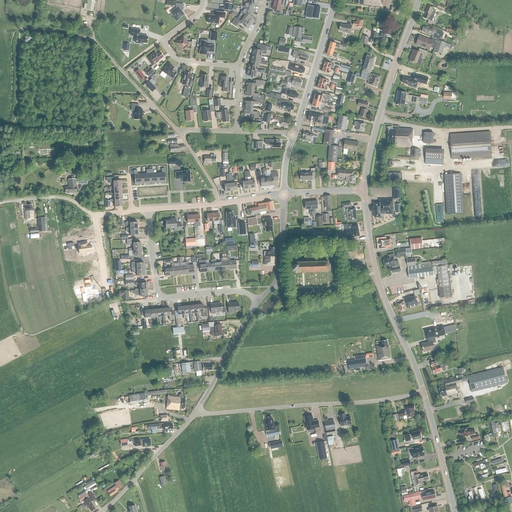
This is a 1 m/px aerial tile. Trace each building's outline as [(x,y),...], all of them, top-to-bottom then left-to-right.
[(244,3),(244,7),(253,11),(253,6),(257,6),(257,0),(248,0),(249,3),(244,3)] [(175,3),(175,7),(176,8),(170,13),(174,17),(173,18),(176,21),(179,19),(179,18),(184,15),(180,10),(183,8),(183,4),(175,3)] [(231,11),(232,4),(224,3),(223,10),(231,11)] [(282,11),(283,6),(273,4),(272,9),(277,10),(276,14),(286,15),(287,12),(282,11)] [(429,20),(432,21),(436,13),(433,11),(434,7),(427,4),(424,12),(426,13),(424,18),(429,20)] [(319,12),(320,7),(308,5),(305,17),(311,18),(312,17),(318,18),(319,14),(320,12),(319,12)] [(244,8),(239,15),(250,23),(253,18),(250,16),(253,11),(244,7),(244,8)] [(216,16),(208,15),(207,23),(218,24),(219,18),(224,18),(225,13),(216,12),(216,16)] [(250,23),(239,15),(237,19),(235,18),(231,24),(237,28),(240,24),(246,28),(250,23)] [(357,19),(356,22),(354,22),(353,26),(362,28),(363,20),(357,19)] [(341,24),(339,31),(343,32),(343,33),(350,34),(352,26),(346,24),(346,25),(341,24)] [(432,35),(432,38),(440,41),(443,34),(434,30),(434,29),(424,26),(422,31),(432,35)] [(312,43),(313,37),(302,36),(303,28),(294,27),(292,37),(301,38),(301,43),(306,44),(306,43),(312,43)] [(139,35),(140,30),(131,29),(130,36),(135,36),(134,39),(136,39),(135,43),(142,44),(142,43),(147,43),(147,37),(141,36),(141,35),(139,35)] [(387,41),(387,39),(387,38),(388,32),(380,30),(379,33),(373,32),(372,39),(376,39),(376,38),(378,38),(378,40),(386,42),(387,41)] [(360,47),(365,49),(368,37),(363,36),(360,47)] [(429,49),(430,47),(434,49),(434,51),(441,54),(443,48),(448,50),(450,45),(440,41),(432,38),(431,41),(419,36),(416,44),(429,49)] [(177,46),(181,51),(189,45),(191,45),(191,47),(195,47),(195,40),(192,40),(191,42),(188,42),(187,43),(183,37),(178,41),(175,43),(177,46)] [(331,42),(329,48),(334,50),(335,47),(339,48),(340,45),(336,44),(336,43),(331,42)] [(199,54),(206,55),(207,51),(213,52),(214,45),(207,45),(207,44),(200,43),(199,54)] [(254,49),(252,54),(261,56),(262,53),(266,54),(268,46),(258,44),(257,50),(254,49)] [(334,50),(329,48),(327,55),(332,57),(332,56),(336,58),(337,54),(333,53),(334,50)] [(409,60),(417,63),(420,64),(422,60),(420,60),(422,55),(425,56),(427,52),(419,49),(418,52),(413,50),(409,60)] [(307,56),(307,55),(301,53),(300,54),(299,54),(300,52),(294,50),(292,57),(299,59),(299,60),(305,61),(305,60),(307,61),(309,57),(307,56)] [(157,55),(155,52),(147,59),(152,66),(159,61),(158,60),(163,56),(160,52),(157,55)] [(373,63),(375,57),(367,55),(361,75),(366,76),(365,80),(369,81),(367,84),(370,85),(376,87),(379,77),(373,75),(370,74),(372,68),(373,63)] [(279,66),(280,61),(271,60),(269,70),(277,71),(278,66),(279,66)] [(168,63),(162,71),(168,76),(168,75),(172,78),(176,73),(172,70),(174,67),(168,63)] [(249,64),(248,70),(261,73),(261,70),(257,69),(258,67),(258,66),(250,65),(249,64)] [(294,65),(290,64),(289,69),(292,70),(295,71),(295,72),(302,74),(302,73),(304,73),(305,69),(303,68),(303,67),(297,65),(297,66),(294,65)] [(154,72),(151,67),(144,72),(148,77),(154,72)] [(182,74),(182,78),(183,78),(182,80),(186,81),(185,86),(191,87),(193,80),(189,79),(191,74),(184,72),(184,75),(182,74)] [(412,74),(410,79),(403,77),(402,83),(409,85),(409,86),(416,88),(418,82),(418,81),(416,80),(417,75),(412,74)] [(200,77),(199,87),(207,88),(208,80),(207,80),(208,75),(201,75),(201,77),(200,77)] [(417,75),(416,80),(418,81),(418,82),(423,84),(425,78),(417,75)] [(232,83),(228,82),(228,78),(220,77),(219,87),(223,87),(222,91),(221,91),(231,92),(232,83)] [(300,81),(300,79),(293,77),(293,78),(290,77),(289,77),(286,77),(285,81),(292,83),(291,84),(298,86),(298,85),(300,86),(302,81),(300,81)] [(246,83),(246,89),(254,90),(255,86),(259,87),(259,85),(264,86),(264,81),(254,80),(254,84),(246,83)] [(152,85),(149,81),(145,85),(152,92),(156,88),(152,85)] [(254,96),(253,99),(263,100),(264,96),(259,95),(259,94),(254,94),(254,90),(246,89),(245,96),(254,96)] [(287,89),(286,90),(285,95),(288,95),(288,96),(294,98),(295,97),(297,98),(298,94),(296,93),(296,92),(287,89)] [(426,105),(428,99),(406,95),(406,93),(398,91),(395,104),(404,106),(405,100),(410,101),(410,102),(426,105)] [(315,94),(314,100),(321,102),(324,103),(326,102),(327,100),(329,100),(330,96),(323,94),(322,96),(315,94)] [(245,101),(244,107),(253,108),(253,104),(258,105),(258,103),(263,104),(263,100),(253,99),(253,102),(245,101)] [(284,109),(291,111),(291,110),(293,110),(294,106),(292,106),(293,104),(279,100),(278,106),(281,108),(283,108),(283,107),(285,108),(284,109)] [(321,102),(314,100),(312,106),(319,108),(318,110),(329,114),(331,110),(320,106),(321,102)] [(362,107),(361,109),(360,116),(366,118),(368,110),(365,110),(366,108),(367,108),(368,103),(359,101),(358,106),(362,107)] [(133,119),(141,120),(142,110),(138,109),(138,104),(131,104),(131,111),(134,111),(133,119)] [(185,111),(186,121),(194,120),(193,113),(197,112),(196,105),(192,106),(192,110),(185,111)] [(214,112),(213,105),(209,105),(210,110),(202,111),(204,122),(211,121),(210,112),(214,112)] [(253,108),(244,107),(244,114),(252,114),(251,118),(258,118),(259,114),(257,114),(258,112),(253,112),(253,108)] [(216,113),(217,119),(222,118),(222,122),(228,121),(228,117),(227,110),(220,111),(221,112),(216,113)] [(319,123),(328,125),(329,117),(324,116),(321,115),(310,113),(308,120),(311,121),(311,122),(319,123)] [(337,129),(345,131),(347,117),(339,116),(337,129)] [(288,126),(289,122),(287,122),(288,121),(282,119),(282,120),(279,119),(280,118),(275,117),(274,120),(281,122),(280,125),(286,127),(286,126),(288,126)] [(356,131),(363,132),(365,123),(357,122),(354,122),(354,126),(357,127),(356,131)] [(387,127),(387,129),(389,129),(388,144),(394,144),(394,145),(411,146),(412,129),(399,129),(399,126),(394,126),(394,129),(395,129),(393,129),(392,127),(389,127),(387,127)] [(323,145),(332,146),(334,131),(325,129),(323,145)] [(423,143),(433,144),(433,133),(424,132),(423,143)] [(452,159),(492,157),(490,132),(450,134),(452,159)] [(315,143),(317,137),(314,137),(314,136),(304,133),(302,140),(312,143),(312,142),(315,143)] [(336,162),(337,162),(338,150),(344,150),(344,149),(356,151),(358,142),(345,140),(345,142),(341,142),(340,147),(338,147),(329,146),(328,161),(336,162)] [(216,161),(216,156),(214,156),(214,155),(211,155),(211,156),(204,156),(204,163),(211,163),(211,161),(216,161)] [(152,173),(152,169),(149,170),(150,183),(158,183),(157,173),(152,173)] [(165,182),(165,169),(161,169),(162,173),(157,173),(158,183),(165,182)] [(312,177),(315,176),(315,169),(311,169),(311,172),(300,173),(301,180),(312,180),(312,177)] [(135,184),(142,184),(142,174),(137,174),(137,170),(134,171),(135,184)] [(147,174),(142,174),(142,184),(150,183),(149,170),(146,170),(147,174)] [(349,183),(354,184),(355,175),(354,175),(354,171),(337,170),(336,177),(347,177),(346,182),(349,182),(349,183)] [(189,171),(182,171),(182,172),(175,172),(176,179),(182,179),(182,182),(190,182),(189,171)] [(250,181),(249,171),(247,171),(249,189),(255,188),(254,181),(250,181)] [(270,173),(270,174),(271,178),(267,178),(266,179),(267,186),(274,185),(273,181),(278,181),(277,172),(270,173)] [(229,174),(231,191),(237,190),(236,183),(232,183),(231,174),(229,174)] [(444,175),(447,215),(463,213),(461,174),(444,175)] [(104,177),(104,181),(109,181),(109,183),(113,183),(113,187),(113,188),(121,187),(121,181),(113,181),(113,177),(106,178),(106,177),(104,177)] [(77,184),(77,179),(68,179),(69,186),(68,186),(68,187),(65,188),(65,192),(69,192),(69,193),(77,192),(76,186),(76,184),(77,184)] [(372,207),(372,214),(374,214),(374,218),(380,217),(383,216),(383,215),(384,215),(384,214),(393,214),(393,199),(379,199),(379,201),(379,203),(377,203),(374,203),(374,204),(374,207),(372,207)] [(273,210),(271,202),(257,204),(258,207),(249,209),(246,210),(247,215),(250,215),(267,211),(273,210)] [(357,220),(355,210),(355,208),(351,209),(351,207),(351,203),(342,204),(343,208),(347,207),(347,209),(346,209),(348,221),(357,220)] [(34,220),(33,208),(32,208),(32,204),(26,205),(26,207),(24,208),(25,220),(34,220)] [(226,218),(226,228),(235,227),(235,217),(233,217),(232,212),(226,213),(226,218)] [(256,218),(247,219),(248,227),(257,225),(256,218)] [(271,218),(263,220),(264,228),(265,228),(266,232),(272,231),(272,227),(273,227),(271,218)] [(174,228),(174,231),(181,230),(181,224),(176,224),(175,219),(171,219),(171,220),(165,221),(166,229),(174,228)] [(360,236),(359,232),(358,225),(352,226),(352,224),(348,225),(349,230),(345,230),(346,236),(341,237),(342,242),(352,242),(351,238),(360,236)] [(327,235),(330,235),(330,230),(326,230),(327,233),(325,233),(325,232),(317,233),(317,231),(314,231),(314,233),(314,241),(325,241),(325,235),(327,235)] [(411,249),(423,248),(422,238),(410,239),(411,249)] [(133,245),(133,248),(133,249),(141,249),(140,242),(137,243),(137,239),(126,240),(126,245),(133,245)] [(390,239),(384,239),(378,240),(379,248),(385,248),(391,247),(390,239)] [(92,252),(91,244),(87,245),(87,242),(79,243),(79,246),(78,246),(79,254),(92,252)] [(270,252),(266,252),(264,252),(263,265),(276,265),(276,252),(275,252),(275,248),(270,248),(270,252)] [(395,250),(396,257),(406,256),(405,249),(395,250)] [(385,268),(392,266),(392,269),(393,273),(400,271),(400,267),(399,267),(398,261),(394,262),(393,257),(395,257),(394,254),(388,255),(389,258),(383,259),(383,261),(383,263),(384,263),(385,268)] [(227,258),(228,261),(229,270),(236,269),(235,260),(230,261),(230,257),(228,258),(227,258)] [(220,258),(221,262),(222,270),(229,270),(228,261),(223,262),(223,258),(220,258)] [(422,265),(416,265),(415,258),(407,260),(408,271),(409,278),(430,276),(429,268),(437,267),(440,296),(439,296),(440,298),(450,297),(447,261),(422,263),(422,265)] [(93,259),(81,261),(83,269),(94,267),(93,259)] [(213,259),(213,263),(214,271),(222,270),(221,262),(216,263),(215,259),(214,259),(213,259)] [(206,264),(201,264),(201,260),(199,261),(200,273),(207,272),(206,264)] [(206,260),(206,264),(207,272),(214,271),(213,263),(209,263),(208,260),(206,260)] [(296,265),(293,265),(293,271),(296,271),(296,273),(313,272),(326,271),(328,271),(329,270),(331,268),(331,266),(330,264),(329,263),(327,262),(326,262),(326,261),(312,262),(296,263),(296,265)] [(185,262),(186,266),(187,274),(194,273),(193,265),(188,265),(188,262),(185,262)] [(178,266),(174,267),(173,263),(171,264),(171,267),(172,276),(180,275),(179,266),(178,266)] [(186,266),(181,266),(180,263),(178,263),(178,266),(179,266),(180,275),(187,274),(186,266)] [(171,267),(166,268),(166,264),(164,264),(165,276),(172,276),(171,267)] [(84,279),(84,284),(97,282),(95,273),(89,274),(88,271),(80,272),(81,280),(84,279)] [(92,290),(92,286),(78,288),(79,294),(86,293),(87,300),(99,298),(98,289),(92,290)] [(123,300),(128,300),(127,290),(119,291),(119,296),(123,296),(123,300)] [(410,298),(410,296),(403,299),(404,301),(402,302),(397,304),(400,311),(405,309),(418,305),(417,302),(419,302),(417,298),(415,299),(414,296),(410,298)] [(225,307),(221,307),(221,303),(210,304),(211,314),(215,314),(215,312),(221,311),(221,313),(226,313),(225,307)] [(227,304),(228,311),(228,313),(232,313),(232,311),(239,310),(238,303),(227,304)] [(203,304),(196,305),(197,313),(198,313),(202,312),(202,317),(205,316),(208,316),(207,308),(203,308),(203,304)] [(191,313),(192,313),(196,313),(196,320),(199,320),(199,317),(198,313),(197,313),(196,305),(190,306),(191,313)] [(185,314),(184,306),(177,307),(178,315),(183,314),(184,319),(186,319),(186,314),(185,314)] [(190,306),(184,306),(185,314),(186,314),(189,314),(190,318),(192,318),(192,313),(191,313),(190,306)] [(170,312),(170,308),(163,309),(164,316),(165,316),(169,316),(169,320),(172,320),(175,320),(174,311),(170,312)] [(157,309),(151,310),(151,318),(152,318),(156,317),(157,322),(159,321),(159,317),(158,317),(157,309)] [(158,317),(159,317),(162,316),(163,321),(165,321),(165,316),(164,316),(163,309),(157,309),(158,317)] [(151,318),(151,310),(144,311),(145,318),(150,318),(150,322),(153,322),(152,318),(151,318)] [(210,331),(211,331),(211,335),(212,336),(222,336),(221,324),(214,325),(214,327),(210,328),(210,331)] [(435,337),(445,335),(443,325),(437,327),(437,328),(434,329),(434,327),(423,330),(425,340),(428,339),(428,342),(422,344),(424,352),(434,350),(433,343),(436,342),(435,337)] [(172,328),(173,335),(184,334),(183,327),(172,328)] [(376,346),(378,360),(391,358),(389,346),(388,347),(387,340),(381,341),(382,345),(376,346)] [(367,367),(365,359),(348,361),(349,369),(367,367)] [(194,362),(195,372),(201,371),(203,371),(207,371),(207,370),(213,370),(212,364),(203,365),(201,365),(200,361),(194,362)] [(431,364),(434,373),(445,369),(444,364),(439,366),(437,361),(431,364)] [(182,373),(190,372),(189,363),(181,363),(182,373)] [(503,367),(461,378),(455,379),(454,378),(443,381),(444,385),(444,386),(439,388),(441,397),(447,395),(447,397),(449,396),(450,399),(453,398),(452,395),(458,394),(456,384),(469,380),(472,392),(506,383),(503,367)] [(129,396),(130,404),(146,402),(145,393),(129,396)] [(179,397),(168,395),(166,409),(178,410),(179,409),(184,409),(185,399),(185,397),(183,397),(183,396),(182,394),(181,394),(179,395),(179,397)] [(413,410),(415,410),(414,405),(405,407),(406,410),(404,411),(398,412),(400,417),(405,415),(405,414),(407,413),(408,417),(415,416),(413,410)] [(351,424),(350,416),(346,417),(345,414),(339,415),(340,418),(339,418),(341,426),(351,424)] [(312,415),(304,417),(305,423),(303,423),(304,428),(306,428),(307,431),(315,429),(315,428),(319,427),(318,420),(313,421),(312,415)] [(276,435),(281,434),(280,429),(275,430),(273,419),(272,419),(271,416),(265,418),(267,423),(265,423),(266,431),(269,430),(269,431),(266,432),(267,437),(276,435)] [(324,421),(327,435),(336,434),(333,420),(324,421)] [(500,427),(499,420),(491,422),(494,436),(498,435),(497,428),(500,427)] [(471,435),(473,440),(479,438),(478,434),(475,435),(473,427),(460,430),(461,437),(471,435)] [(419,431),(412,433),(412,434),(409,435),(409,434),(404,435),(405,441),(410,440),(410,439),(413,438),(413,440),(417,439),(417,438),(421,437),(419,431)] [(399,449),(397,440),(390,441),(392,450),(399,449)] [(327,458),(324,441),(316,443),(320,460),(327,458)] [(408,453),(412,452),(413,458),(424,455),(423,447),(412,450),(411,448),(407,449),(408,453)] [(422,481),(428,480),(427,474),(421,476),(420,475),(414,476),(414,475),(411,476),(412,480),(415,480),(416,484),(422,482),(422,481)] [(84,485),(86,488),(95,483),(93,480),(84,485)] [(116,486),(107,492),(108,493),(110,496),(117,492),(116,490),(118,489),(122,487),(119,481),(114,483),(116,486)] [(403,496),(404,501),(409,501),(410,507),(416,506),(415,499),(422,498),(422,500),(431,498),(435,497),(435,495),(435,494),(435,492),(434,492),(434,491),(430,492),(429,492),(426,492),(426,490),(416,493),(403,496)] [(91,501),(95,499),(91,492),(87,494),(90,499),(91,501)] [(505,506),(510,504),(511,503),(511,499),(511,497),(503,499),(505,506)] [(89,499),(88,498),(84,500),(85,502),(84,502),(86,505),(85,506),(85,507),(86,509),(87,509),(88,509),(89,508),(91,511),(95,509),(90,502),(91,501),(90,499),(89,499)]
